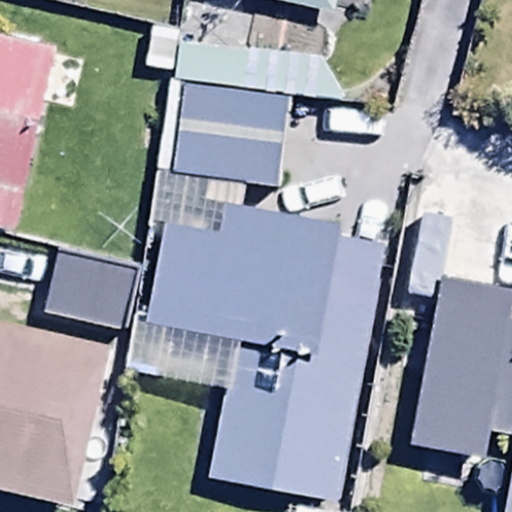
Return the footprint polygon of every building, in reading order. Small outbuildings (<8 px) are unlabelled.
[(275,0),(331,12),(333,0),(275,0)] [(237,48),(177,40),(160,174),(277,189),(289,90),(232,83),(237,48)] [(386,233),(226,200),(221,224),(173,214),(151,319),(232,335),(203,480),(331,506),(386,233)] [(511,511),(511,315),(503,314),(509,286),(431,271),(398,442),(475,457),(480,430),(511,436),(496,511),(511,511)] [(101,368),(24,358),(22,374),(0,371),(0,412),(17,415),(9,471),(85,482),(101,368)]
